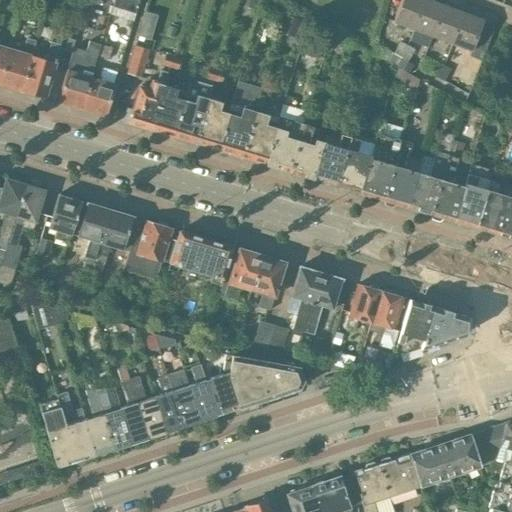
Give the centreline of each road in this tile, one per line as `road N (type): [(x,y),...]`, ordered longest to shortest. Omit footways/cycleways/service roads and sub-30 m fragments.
road 1 (secondary): [(413,252),(0,128)]
road 2 (tertiary): [(73,511),(362,415)]
road 3 (tertiary): [(362,415),(511,388)]
